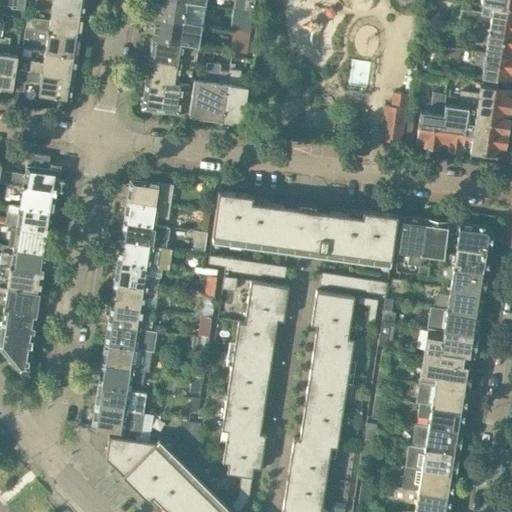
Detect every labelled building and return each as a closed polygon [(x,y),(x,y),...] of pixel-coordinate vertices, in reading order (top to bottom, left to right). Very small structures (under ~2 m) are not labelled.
[(0,0),(0,3),(11,6),(10,8),(16,9),(17,0),(0,0)] [(84,0),(51,0),(50,9),(82,13),(86,11),(87,4),(84,1),(84,0)] [(189,21),(202,23),(205,2),(192,1),(186,0),(158,0),(156,17),(189,21)] [(253,10),(254,0),(239,0),(239,8),(253,10)] [(511,0),(481,0),(480,4),(482,4),(511,8),(511,0)] [(511,8),(482,4),(481,11),(470,9),(470,10),(461,9),(458,24),(474,26),(511,31),(511,8)] [(439,7),(429,5),(427,16),(438,17),(439,7)] [(82,13),(50,9),(49,19),(27,16),(25,26),(36,28),(47,29),(79,34),(82,13)] [(156,17),(153,38),(185,43),(199,45),(202,23),(189,21),(156,17)] [(44,51),(76,55),(79,34),(47,29),(36,28),(25,26),(24,36),(45,40),(44,51)] [(487,43),(485,53),(511,56),(511,31),(474,26),(472,40),(487,43)] [(0,37),(0,88),(11,89),(16,55),(7,54),(10,37),(4,36),(4,38),(0,37)] [(153,38),(150,58),(182,62),(193,64),(196,64),(199,45),(185,43),(153,38)] [(444,47),(443,55),(454,57),(455,48),(444,47)] [(73,76),(76,55),(44,51),(42,62),(31,60),(29,70),(41,71),(73,76)] [(474,65),(483,66),(482,77),(509,81),(511,72),(511,56),(485,53),(476,51),(474,65)] [(200,115),(223,118),(228,82),(230,71),(219,69),(220,63),(212,62),(213,56),(207,56),(204,78),(195,77),(190,113),(200,115)] [(147,77),(166,80),(179,82),(180,72),(183,72),(183,78),(191,79),(193,64),(182,62),(150,58),(147,77)] [(351,58),(350,84),(368,85),(368,59),(351,58)] [(230,71),(228,82),(223,118),(242,121),(247,85),(238,84),(240,69),(235,68),(235,63),(231,62),(230,71)] [(412,91),(415,67),(408,66),(405,90),(412,91)] [(69,97),(73,76),(41,71),(29,70),(19,68),(16,90),(23,91),(25,82),(29,83),(29,81),(40,82),(38,93),(69,97)] [(166,80),(147,77),(142,107),(161,110),(166,80)] [(179,82),(166,80),(161,110),(180,112),(180,111),(185,112),(190,83),(179,82)] [(460,104),(467,105),(468,105),(477,107),(504,111),(510,112),(511,99),(511,96),(507,96),(508,89),(480,85),(479,92),(461,90),(460,96),(462,96),(460,104)] [(439,147),(440,140),(445,113),(446,102),(444,102),(446,93),(433,91),(430,112),(420,110),(417,137),(425,138),(424,144),(439,147)] [(401,140),(407,94),(393,92),(391,105),(385,104),(380,137),(401,140)] [(447,147),(462,149),(465,127),(467,113),(468,105),(467,105),(460,104),(446,102),(445,113),(440,140),(448,141),(447,147)] [(468,105),(467,113),(465,127),(507,133),(509,119),(503,118),(504,111),(477,107),(468,105)] [(507,133),(465,127),(462,149),(498,154),(499,147),(505,147),(507,133)] [(25,173),(4,170),(2,182),(56,190),(59,169),(48,167),(49,156),(28,153),(25,173)] [(127,198),(159,203),(168,204),(171,184),(130,178),(127,198)] [(56,190),(2,182),(1,193),(21,196),(20,205),(52,210),(56,190)] [(306,246),(326,248),(392,258),(393,249),(395,233),(397,213),(363,208),(362,215),(312,208),(284,204),(252,200),(252,193),(217,189),(211,233),(306,246)] [(168,204),(159,203),(127,198),(124,219),(155,223),(156,215),(167,217),(168,204)] [(20,205),(18,213),(7,212),(5,224),(16,226),(49,231),(52,210),(20,205)] [(426,217),(406,215),(397,213),(395,233),(393,249),(401,250),(409,251),(408,263),(419,265),(421,253),(426,217)] [(434,255),(443,256),(444,251),(445,243),(448,220),(426,217),(421,253),(434,255)] [(155,223),(124,219),(121,239),(165,246),(167,239),(168,239),(170,225),(165,225),(155,223)] [(445,243),(457,245),(490,249),(493,231),(489,226),(459,222),(448,220),(445,243)] [(14,237),(13,246),(46,251),(49,231),(16,226),(14,237)] [(193,238),(206,240),(207,231),(202,231),(195,230),(193,238)] [(121,239),(118,260),(149,265),(169,268),(172,247),(165,246),(121,239)] [(443,256),(442,264),(486,270),(490,249),(457,245),(456,253),(444,251),(443,256)] [(0,257),(0,264),(43,271),(46,251),(13,246),(12,255),(1,253),(0,257)] [(209,253),(208,261),(225,264),(225,268),(284,278),(286,265),(283,265),(209,253)] [(118,260),(114,280),(146,285),(156,287),(158,275),(147,273),(149,265),(118,260)] [(0,285),(7,287),(40,292),(43,271),(0,264),(0,285)] [(486,270),(442,264),(440,277),(451,278),(450,287),(483,291),(486,270)] [(428,275),(429,266),(419,265),(418,274),(428,275)] [(203,267),(202,273),(207,274),(216,275),(217,269),(203,267)] [(319,283),(386,293),(388,280),(321,271),(319,283)] [(213,295),(216,275),(207,274),(204,293),(213,295)] [(235,289),(237,277),(224,275),(222,287),(235,289)] [(289,284),(284,284),(249,279),(243,320),(237,319),(221,428),(227,429),(222,461),(228,462),(226,472),(241,474),(237,496),(230,504),(237,511),(248,500),(252,476),(253,465),(260,467),(265,433),(259,432),(277,318),(283,319),(289,284)] [(156,287),(146,285),(114,280),(111,300),(143,305),(144,297),(154,299),(156,287)] [(0,305),(37,312),(40,292),(7,287),(6,294),(0,293),(0,305)] [(480,312),(483,291),(450,287),(448,294),(437,293),(435,306),(447,308),(480,312)] [(354,295),(318,289),(316,289),(311,323),(314,323),(299,437),(294,436),(281,511),(320,511),(330,445),(336,446),(353,337),(347,336),(354,295)] [(214,297),(200,295),(197,313),(211,315),(214,297)] [(357,303),(369,305),(367,322),(374,323),(378,299),(358,296),(357,303)] [(393,298),(385,297),(383,310),(391,311),(393,298)] [(108,321),(140,326),(150,328),(152,316),(141,314),(143,305),(111,300),(111,304),(106,305),(105,314),(109,316),(108,321)] [(0,327),(34,332),(37,312),(0,305),(0,327)] [(443,329),(477,334),(480,312),(447,308),(435,306),(430,305),(426,326),(443,329)] [(197,334),(208,336),(211,317),(200,315),(197,334)] [(395,322),(381,320),(377,344),(391,346),(395,322)] [(150,328),(140,326),(108,321),(105,341),(136,347),(137,338),(148,340),(150,328)] [(429,348),(440,350),(473,355),(477,334),(443,329),(426,326),(423,351),(428,352),(429,348)] [(30,355),(34,332),(0,327),(0,346),(11,361),(9,363),(15,371),(18,369),(20,371),(28,369),(28,365),(31,366),(33,356),(30,355)] [(209,336),(202,335),(198,356),(206,357),(209,336)] [(136,347),(105,341),(102,362),(133,367),(143,369),(148,370),(151,349),(136,347)] [(206,357),(198,356),(195,377),(203,378),(206,357)] [(418,381),(435,383),(469,388),(472,365),(439,360),(422,357),(418,381)] [(143,369),(133,367),(102,362),(99,382),(130,387),(131,379),(142,381),(143,369)] [(387,376),(388,366),(379,364),(377,375),(387,376)] [(375,387),(385,389),(387,376),(377,375),(375,387)] [(200,379),(191,378),(189,390),(198,392),(200,379)] [(431,404),(465,410),(469,388),(435,383),(418,381),(415,402),(420,402),(431,404)] [(95,403),(137,410),(139,398),(129,396),(130,387),(99,382),(98,387),(95,403)] [(198,411),(200,398),(192,396),(190,410),(198,411)] [(383,419),(385,398),(374,397),(371,417),(383,419)] [(431,404),(420,402),(418,416),(429,417),(428,426),(462,431),(465,410),(431,404)] [(95,403),(91,426),(139,434),(141,426),(150,428),(153,413),(137,410),(95,403)] [(364,437),(374,439),(377,422),(366,421),(364,437)] [(413,445),(459,452),(462,431),(428,426),(414,424),(411,445),(413,445)] [(226,511),(224,509),(153,441),(109,434),(106,455),(148,497),(152,492),(171,511),(226,511)] [(374,439),(364,437),(361,454),(372,456),(374,439)] [(404,466),(455,474),(459,452),(413,445),(411,445),(408,444),(404,466)] [(401,487),(406,488),(418,490),(452,495),(455,474),(404,466),(401,487)] [(221,467),(216,472),(222,478),(227,474),(221,467)] [(372,483),(373,476),(363,474),(362,481),(372,483)] [(372,483),(362,481),(361,481),(358,501),(368,503),(372,483)] [(418,490),(406,488),(401,487),(389,486),(388,499),(416,503),(415,511),(419,511),(449,511),(452,495),(418,490)] [(343,511),(345,501),(335,500),(333,511),(338,511),(343,511)]
